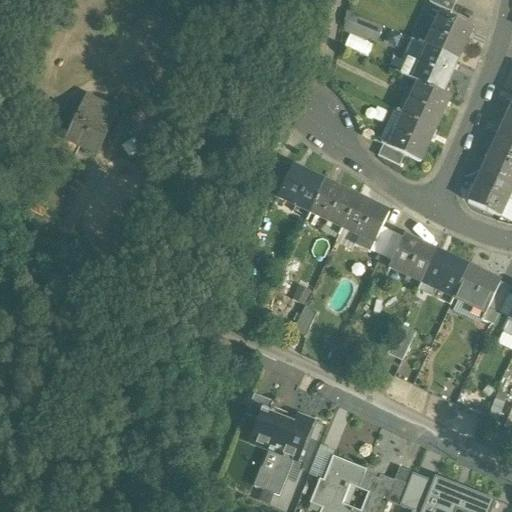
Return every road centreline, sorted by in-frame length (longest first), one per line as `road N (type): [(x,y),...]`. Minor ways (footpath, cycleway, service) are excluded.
road 1 (residential): [(511,478),(0,229)]
road 2 (residential): [(509,0),(500,52),(434,210)]
road 3 (track): [(56,0),(0,197)]
road 4 (residential): [(434,210),(317,128)]
